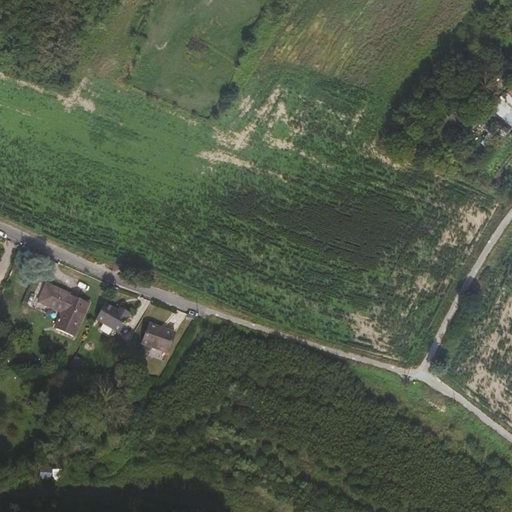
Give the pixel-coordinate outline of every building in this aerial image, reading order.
[(511,127),(511,95),(508,91),(491,107),(500,117),(494,121),(505,134),(511,127)] [(48,286),(41,303),(64,314),(57,331),(74,339),(89,305),(48,286)] [(106,305),(97,322),(121,335),(132,315),(123,310),(121,313),(106,305)] [(143,344),(157,350),(168,331),(150,324),(143,344)] [(168,331),(157,350),(169,354),(177,334),(168,331)]
